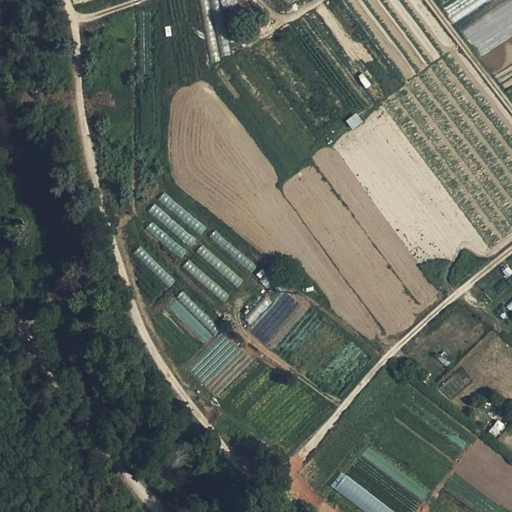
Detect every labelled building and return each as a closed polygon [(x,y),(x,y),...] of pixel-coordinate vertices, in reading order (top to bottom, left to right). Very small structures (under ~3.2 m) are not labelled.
[(366,88),(371,84),(363,73),(358,77),(366,88)] [(352,129),(363,122),(356,112),(345,120),(352,129)] [(152,223),(146,230),(180,257),(186,250),(152,223)] [(142,245),(135,251),(166,289),(173,283),(142,245)] [(224,301),(229,294),(188,260),(183,266),(224,301)] [(216,332),(180,293),(175,298),(177,299),(170,306),(204,343),(216,332)] [(497,438),(505,424),(496,419),(489,433),(497,438)] [(393,511),(346,475),(336,489),(365,511),(393,511)]
